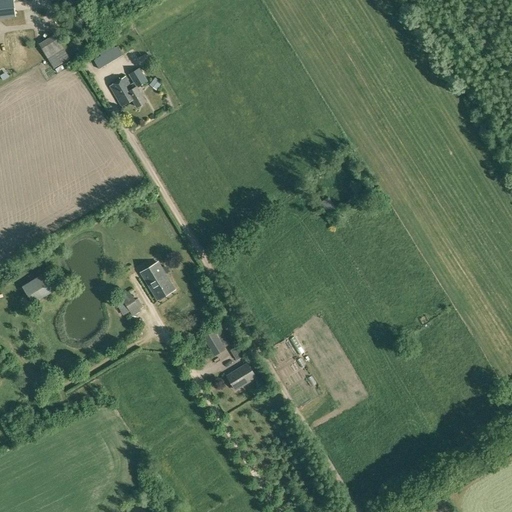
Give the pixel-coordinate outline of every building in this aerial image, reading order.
[(13,0),(0,0),(0,18),(15,17),(13,0)] [(54,68),(70,58),(55,34),(39,44),(54,68)] [(122,55),(114,42),(101,50),(103,54),(94,60),(99,69),(122,55)] [(132,63),(140,60),(137,50),(129,53),(132,63)] [(137,88),(147,82),(139,68),(129,74),(134,83),(130,85),(125,77),(109,86),(121,107),(133,100),(137,107),(146,102),(137,88)] [(155,77),(150,84),(157,89),(162,83),(155,77)] [(329,197),(322,201),(330,214),(337,210),(329,197)] [(155,261),(144,268),(149,276),(145,278),(156,298),(171,288),(155,261)] [(33,304),(57,289),(46,271),(22,286),(33,304)] [(129,290),(120,296),(133,316),(142,310),(129,290)] [(229,343),(220,328),(215,331),(214,329),(202,336),(214,356),(225,349),(225,347),(229,343)] [(237,361),(247,354),(240,344),(230,350),(237,361)] [(236,390),(256,378),(247,363),(227,376),(236,390)]
